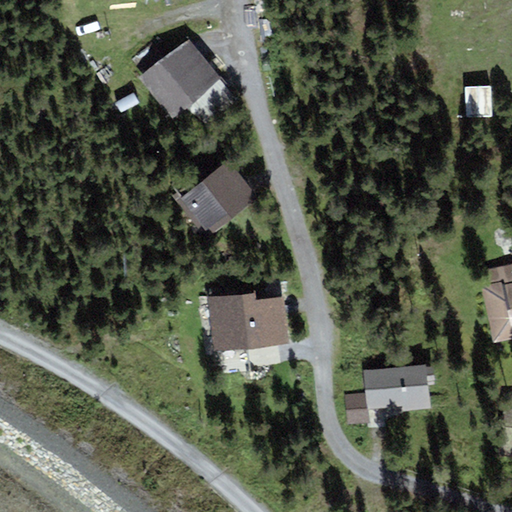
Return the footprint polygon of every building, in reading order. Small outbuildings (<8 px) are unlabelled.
[(172,119),(220,78),(186,39),(138,80),(172,119)] [(492,110),(492,78),(467,79),(467,110),(492,110)] [(252,202),(248,197),(254,193),(228,161),(181,198),(176,202),(196,228),(201,224),(206,230),(208,228),(212,234),(252,202)] [(511,265),(487,271),(490,285),(500,283),(501,287),(511,284),(511,265)] [(493,343),(511,338),(511,284),(501,287),(500,283),(490,285),(480,287),(481,292),(493,343)] [(208,306),(214,352),(289,343),(283,297),(256,300),(255,292),(207,298),(208,306)] [(425,365),(364,371),(366,393),(367,411),(402,408),(403,413),(429,411),(428,405),(425,365)] [(367,411),(366,393),(344,395),(347,426),(369,424),(367,411)] [(511,453),(511,401),(504,401),(498,451),(511,453)]
